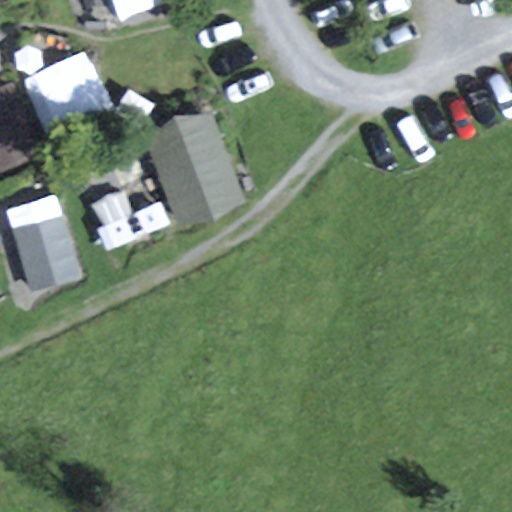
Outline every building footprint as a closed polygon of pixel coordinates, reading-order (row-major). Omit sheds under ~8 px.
[(118,0),(124,14),(165,0),(118,0)] [(0,119),(40,109),(32,76),(0,83),(0,119)] [(199,228),(260,200),(217,106),(155,135),(199,228)] [(0,142),(40,143),(40,120),(0,120),(0,142)] [(152,166),(99,183),(122,255),(175,238),(152,166)] [(65,191),(13,211),(45,293),(97,273),(65,191)] [(0,271),(0,294),(9,291),(0,271)]
